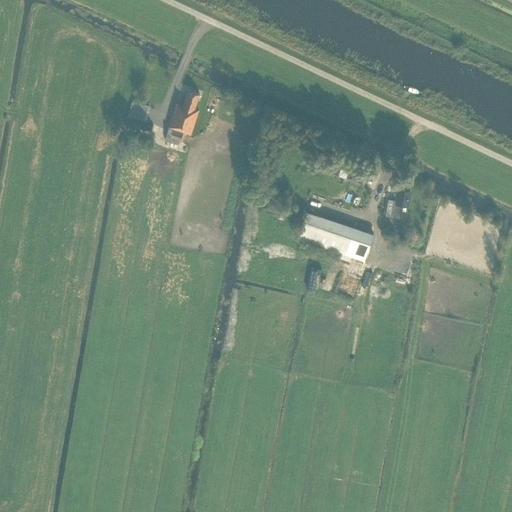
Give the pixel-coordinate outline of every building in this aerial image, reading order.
[(195,108),(200,92),(188,89),(183,104),(176,102),(169,126),(165,138),(179,143),(183,131),(191,133),(199,109),(195,108)] [(146,120),(149,105),(132,101),(128,116),(146,120)] [(346,178),(350,167),(341,164),(342,160),(319,151),(314,166),(346,178)] [(359,159),(351,177),(364,182),(372,165),(359,159)] [(408,203),(410,188),(399,186),(397,201),(394,200),(391,216),(400,217),(403,202),(408,203)] [(364,259),(374,232),(307,210),(297,236),(364,259)] [(411,229),(408,238),(418,242),(421,233),(411,229)]
